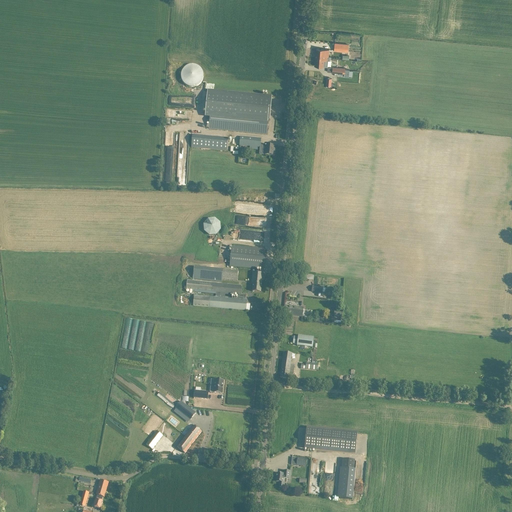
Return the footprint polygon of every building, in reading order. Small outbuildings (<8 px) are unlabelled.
[(335,43),(334,51),(348,52),(349,44),(335,43)] [(316,48),(315,57),(322,58),(322,55),(324,55),(324,56),(328,56),(329,50),(321,49),(316,48)] [(315,59),(314,66),(319,66),(323,67),(323,66),(327,67),(328,60),(329,60),(330,57),(328,57),(328,56),(324,56),(324,55),(322,55),(322,58),(315,57),(315,59)] [(192,87),(194,87),(195,86),(197,86),(199,85),(200,84),(201,82),(202,81),(203,79),(203,78),(203,76),(203,74),(203,72),(202,71),(201,69),(200,68),(199,67),(197,66),(195,65),(194,65),(192,65),(190,65),(188,65),(186,66),(185,67),(183,69),(182,70),(182,72),(181,74),(181,76),(181,78),(182,80),(183,81),(184,83),(185,84),(187,85),(188,86),(190,87),(192,87)] [(328,67),(327,72),(332,72),(344,73),(344,76),(349,77),(349,69),(345,69),(345,68),(333,67),(328,67)] [(272,97),(207,91),(205,116),(210,116),(209,129),(268,134),(268,129),(267,129),(268,119),(270,119),(272,97)] [(191,147),(227,151),(228,138),(219,137),(219,136),(215,136),(215,137),(193,135),(191,147)] [(240,137),(239,145),(240,145),(250,146),(250,149),(257,150),(258,147),(260,147),(260,145),(261,142),(261,139),(240,137)] [(264,154),(274,155),(275,146),(265,145),(264,154)] [(179,184),(187,184),(189,148),(181,147),(179,184)] [(246,226),(265,228),(266,218),(241,216),(241,220),(239,220),(238,224),(246,224),(246,226)] [(210,235),(216,235),(220,230),(220,223),(215,219),(208,219),(204,224),(204,231),(210,235)] [(265,250),(260,249),(232,246),(230,266),(254,268),(253,283),(252,291),(261,292),(263,269),(265,250)] [(233,280),(234,271),(194,267),(193,275),(191,275),(191,278),(193,278),(193,279),(222,282),(222,279),(233,280)] [(241,294),(241,293),(242,286),(187,280),(186,289),(238,295),(237,299),(194,294),(193,305),(246,311),(247,300),(245,300),(246,295),(241,294)] [(303,309),(290,307),(285,306),(283,315),(302,317),(303,309)] [(298,335),(298,337),(294,336),(293,343),(297,344),(297,345),(313,347),(314,337),(298,335)] [(284,352),(280,378),(289,379),(289,374),(293,374),(294,365),(291,365),(292,354),(288,353),(284,352)] [(211,379),(210,392),(222,394),(224,380),(215,380),(211,379)] [(194,391),(194,398),(208,399),(209,392),(201,391),(196,391),(194,391)] [(160,393),(157,396),(173,408),(175,405),(160,393)] [(181,402),(176,408),(191,419),(196,413),(189,408),(181,402)] [(194,426),(185,436),(193,443),(202,432),(194,426)] [(207,450),(214,452),(222,428),(216,426),(211,440),(208,439),(205,446),(208,447),(207,450)] [(355,453),(357,433),(307,428),(305,448),(355,453)] [(154,434),(146,444),(152,449),(160,439),(154,434)] [(179,444),(177,447),(185,453),(193,443),(185,436),(185,437),(184,436),(178,443),(179,444)] [(297,457),(296,466),(306,467),(307,459),(297,457)] [(343,459),(342,468),(354,469),(355,460),(343,459)] [(290,480),(291,472),(283,471),(282,474),(277,474),(276,482),(280,483),(279,487),(284,488),(284,483),(287,483),(288,479),(290,480)] [(105,495),(109,483),(100,480),(97,492),(105,495)] [(86,503),(89,493),(83,491),(80,505),(81,506),(82,502),(86,503)] [(96,499),(94,507),(96,508),(100,509),(103,501),(102,501),(103,497),(104,498),(105,495),(97,492),(96,495),(97,495),(96,498),(96,499)]
